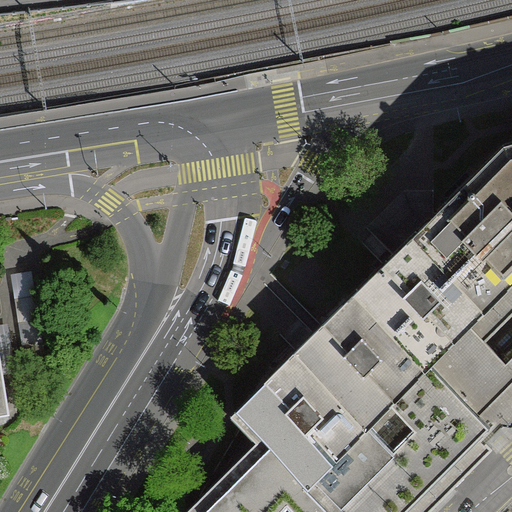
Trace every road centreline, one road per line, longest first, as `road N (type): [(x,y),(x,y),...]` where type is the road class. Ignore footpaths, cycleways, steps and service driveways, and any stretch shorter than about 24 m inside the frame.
road 1 (secondary): [(196,321),(238,285),(332,140),(384,91)]
road 2 (secondary): [(0,184),(71,185),(124,214),(145,248),(150,322)]
road 3 (secondary): [(196,321),(230,246),(229,122)]
road 4 (secondary): [(190,129),(181,230),(150,322)]
road 5 (secondary): [(0,162),(190,129)]
road 6 (secondary): [(229,122),(384,91)]
road 7 (secondary): [(54,511),(123,396)]
road 8 (secondary): [(384,91),(511,61)]
